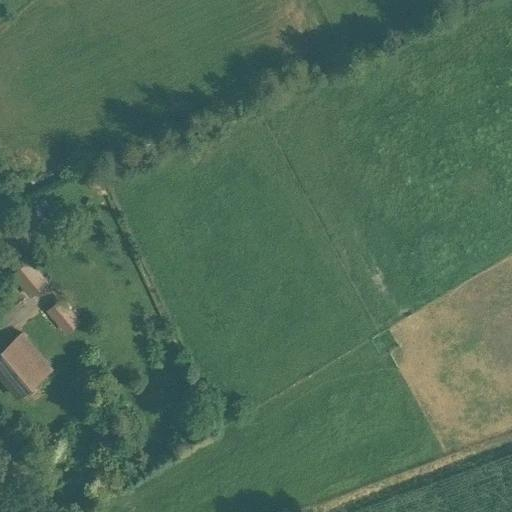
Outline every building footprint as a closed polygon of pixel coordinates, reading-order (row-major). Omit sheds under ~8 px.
[(12,273),(31,296),(50,281),(30,258),(12,273)] [(13,293),(0,304),(0,320),(2,323),(23,304),(13,293)] [(51,310),(66,330),(79,320),(63,300),(51,310)] [(23,331),(16,338),(0,350),(0,371),(2,370),(21,392),(52,366),(23,331)] [(241,397),(234,400),(239,409),(242,408),(245,413),(248,411),(241,397)]
